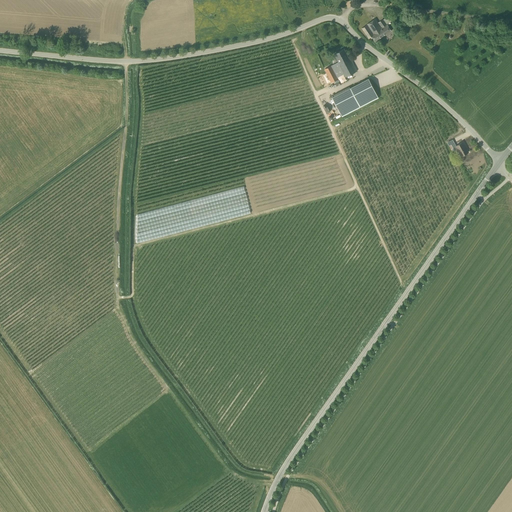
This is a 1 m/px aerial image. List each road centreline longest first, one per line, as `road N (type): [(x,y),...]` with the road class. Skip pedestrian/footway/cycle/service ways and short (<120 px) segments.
road 1 (tertiary): [(264,511),(290,458),(499,163)]
road 2 (unclassified): [(340,20),(325,17),(208,52),(124,62),(0,52)]
road 3 (unclassified): [(499,163),(440,101),(340,20)]
road 4 (unclassified): [(340,20),(355,5),(511,21)]
